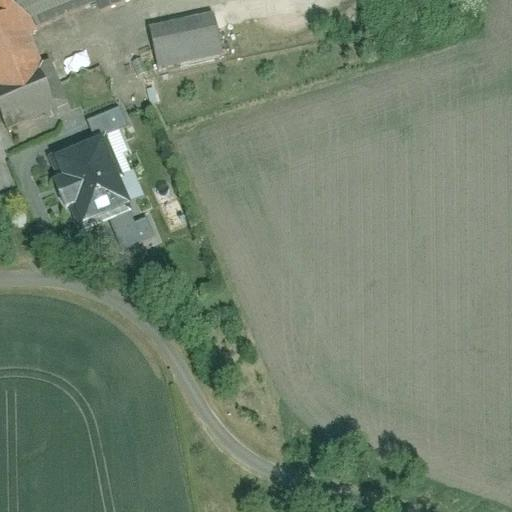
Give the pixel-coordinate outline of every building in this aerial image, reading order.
[(0,0),(0,104),(51,84),(44,66),(30,31),(18,0),(0,0)] [(18,0),(30,31),(98,4),(102,12),(133,0),(18,0)] [(215,16),(153,29),(162,72),(224,58),(215,16)] [(70,106),(52,62),(44,66),(51,84),(61,109),(70,106)] [(51,84),(0,104),(10,129),(61,109),(51,84)] [(130,129),(122,108),(88,122),(96,142),(106,138),(130,129)] [(96,142),(55,158),(64,181),(59,183),(70,212),(79,209),(87,227),(108,219),(134,209),(106,138),(96,142)] [(108,219),(123,255),(158,241),(149,218),(139,222),(134,209),(108,219)]
